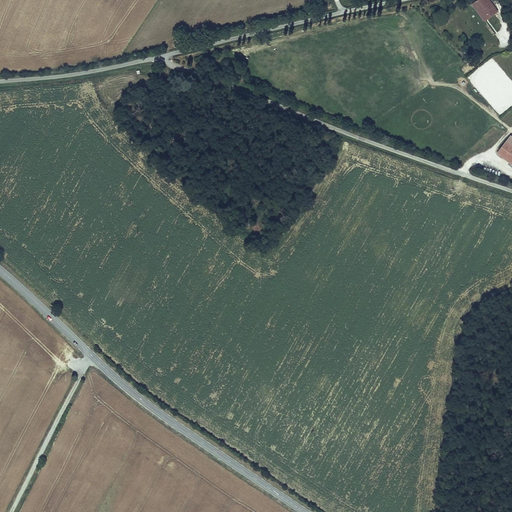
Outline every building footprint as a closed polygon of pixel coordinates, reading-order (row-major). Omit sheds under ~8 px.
[(482,11),(491,4),(488,0),(477,0),(475,2),(482,11)] [(478,13),(482,11),(475,2),(472,4),(478,13)] [(478,13),(482,19),(495,9),(491,4),(482,11),(478,13)] [(499,116),(511,104),(511,80),(492,58),(468,79),(499,116)] [(511,136),(497,154),(511,165),(511,136)]
